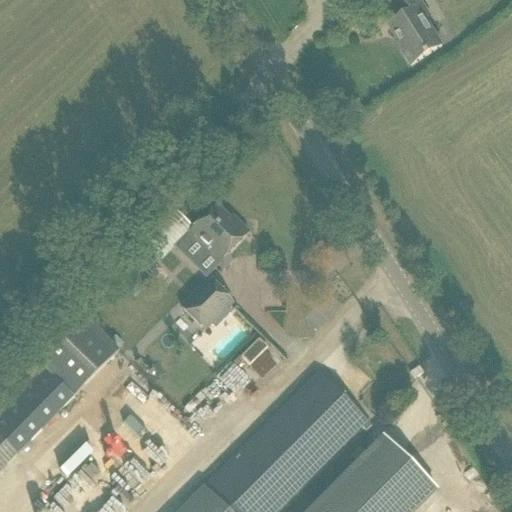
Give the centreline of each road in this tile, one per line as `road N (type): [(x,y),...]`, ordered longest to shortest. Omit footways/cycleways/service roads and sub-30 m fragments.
road 1 (unclassified): [(511,461),(222,0)]
road 2 (track): [(0,339),(267,72)]
